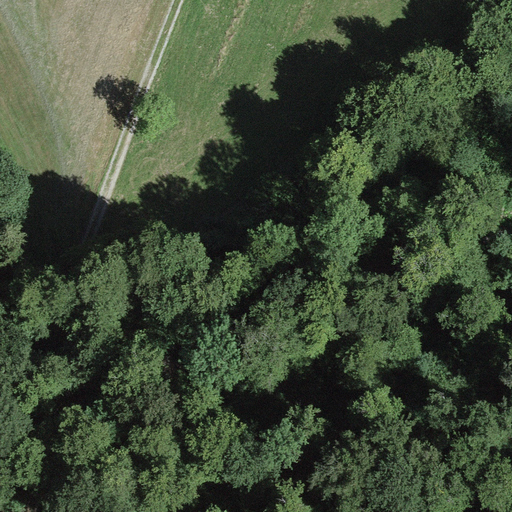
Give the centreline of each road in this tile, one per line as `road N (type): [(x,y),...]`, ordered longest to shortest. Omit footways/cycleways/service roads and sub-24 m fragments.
road 1 (track): [(45,511),(82,272),(181,0)]
road 2 (track): [(511,245),(471,245),(314,288),(191,350),(55,436)]
